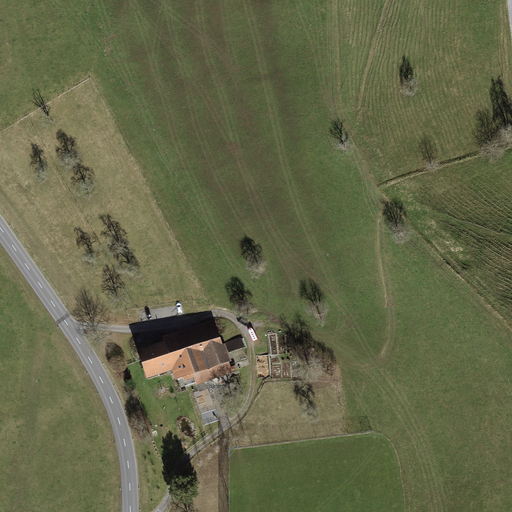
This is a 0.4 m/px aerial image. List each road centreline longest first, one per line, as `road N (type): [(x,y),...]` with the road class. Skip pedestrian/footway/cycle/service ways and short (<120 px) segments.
road 1 (track): [(68,325),(120,330),(217,315),(244,330),(252,400),(183,466),(161,511)]
road 2 (tertiary): [(130,511),(126,449),(111,399),(0,227)]
